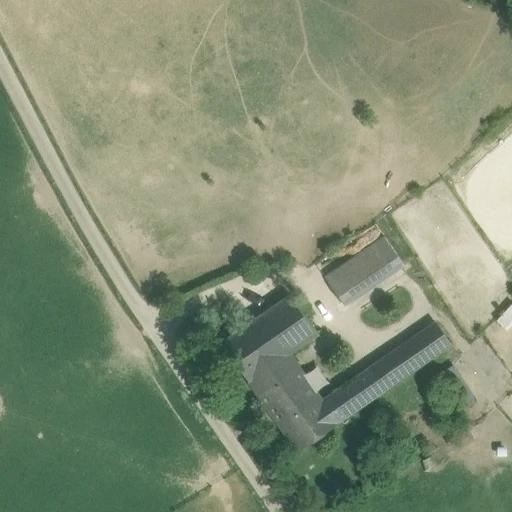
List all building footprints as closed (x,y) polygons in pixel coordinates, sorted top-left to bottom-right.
[(382,237),(324,277),(341,302),(399,261),(382,237)] [(289,293),(220,339),(247,379),(288,351),(316,332),(289,293)] [(504,329),(511,320),(511,303),(510,302),(494,319),(504,329)] [(422,328),(388,352),(403,375),(438,352),(422,328)] [(316,332),(288,351),(297,363),(324,345),(316,332)] [(288,351),(247,379),(277,424),(319,396),(297,363),(288,351)] [(388,352),(367,366),(383,389),(403,375),(388,352)] [(367,366),(320,398),(336,421),(383,389),(367,366)] [(445,375),(453,405),(470,400),(461,370),(445,375)] [(319,396),(277,424),(295,449),(336,421),(320,398),(319,396)]
